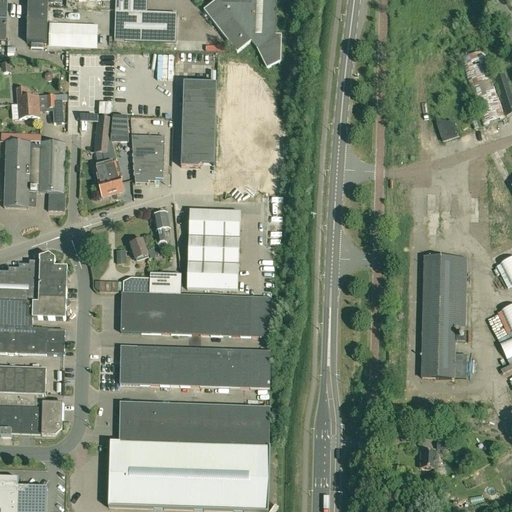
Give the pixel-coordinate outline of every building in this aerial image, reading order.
[(28,0),(27,44),(47,45),(48,0),(28,0)] [(67,0),(67,4),(85,5),(85,9),(101,10),(101,0),(110,1),(109,0),(67,0)] [(115,0),(115,14),(147,15),(147,14),(147,0),(115,0)] [(218,0),(219,0),(204,12),(237,54),(252,43),(257,50),(267,70),(281,63),(282,36),(276,36),(276,0),(218,0)] [(62,14),(61,6),(53,7),(54,15),(62,14)] [(177,15),(147,14),(147,15),(115,14),(114,42),(176,44),(177,15)] [(49,39),(61,38),(61,27),(49,27),(49,39)] [(504,119),(484,53),(459,60),(482,126),(504,119)] [(11,75),(10,65),(1,65),(2,75),(11,75)] [(47,74),(45,77),(46,80),(49,82),(52,81),(53,78),(53,75),(50,74),(47,74)] [(511,117),(511,98),(505,77),(495,81),(507,119),(511,117)] [(215,167),(218,86),(185,85),(182,169),(199,169),(202,166),(215,167)] [(26,89),(18,90),(19,106),(25,106),(25,110),(31,110),(31,108),(36,108),(36,106),(39,106),(39,105),(47,105),(46,97),(39,98),(27,99),(26,89)] [(25,106),(19,106),(20,120),(40,119),(40,112),(53,111),(54,125),(64,125),(63,104),(47,105),(39,105),(39,106),(36,106),(36,108),(31,108),(31,110),(25,110),(25,106)] [(113,121),(98,119),(95,154),(110,156),(113,121)] [(129,143),(128,120),(114,119),(112,142),(129,143)] [(459,138),(453,120),(437,125),(443,143),(459,138)] [(164,179),(165,138),(132,137),(136,185),(148,186),(148,183),(155,183),(155,179),(164,179)] [(6,159),(4,209),(28,210),(29,208),(36,209),(37,194),(40,194),(40,195),(49,195),(48,213),(65,213),(66,195),(64,195),(65,145),(33,144),(21,144),(7,143),(6,159)] [(236,155),(235,147),(216,148),(217,157),(236,155)] [(112,163),(105,165),(114,196),(124,193),(120,178),(122,177),(118,162),(112,163)] [(99,167),(95,168),(99,183),(103,199),(114,196),(105,165),(99,167)] [(218,201),(246,203),(247,187),(217,185),(217,194),(219,194),(218,201)] [(245,214),(190,212),(188,291),(242,293),(245,214)] [(153,218),(158,245),(166,243),(164,232),(171,230),(168,215),(153,218)] [(131,246),(136,262),(149,257),(143,242),(131,246)] [(126,252),(117,253),(117,261),(126,261),(126,252)] [(155,252),(149,255),(151,261),(158,259),(155,252)] [(0,355),(64,358),(65,337),(62,337),(62,332),(32,331),(33,321),(66,322),(67,278),(68,269),(64,269),(58,269),(55,269),(55,261),(49,256),(41,259),(40,259),(40,263),(30,263),(30,267),(19,266),(19,270),(9,270),(9,274),(0,273),(0,355)] [(425,259),(422,380),(454,380),(466,380),(467,357),(454,357),(454,344),(466,345),(467,334),(455,334),(455,328),(464,328),(466,260),(425,259)] [(151,276),(151,281),(150,296),(170,296),(171,276),(151,276)] [(131,295),(150,296),(151,281),(132,280),(131,295)] [(124,284),(100,284),(100,295),(102,295),(122,295),(124,295),(124,284)] [(150,296),(131,295),(124,295),(122,295),(122,335),(272,339),(273,299),(170,296),(150,296)] [(121,387),(271,391),(272,353),(121,349),(121,387)] [(0,368),(0,394),(46,396),(47,370),(0,368)] [(46,396),(0,394),(0,434),(1,435),(1,439),(12,439),(12,435),(19,435),(34,436),(42,436),(42,437),(54,437),(62,430),(62,427),(63,405),(43,404),(43,402),(45,402),(46,396)] [(270,449),(270,424),(271,409),(121,404),(120,444),(111,444),(109,509),(210,511),(269,511),(271,449),(270,449)] [(448,444),(437,443),(437,452),(448,452),(448,444)] [(436,470),(437,470),(437,453),(420,453),(420,470),(436,470)] [(436,470),(436,479),(444,479),(444,470),(437,470),(436,470)] [(46,511),(47,490),(17,489),(18,483),(0,482),(0,511),(46,511)]
